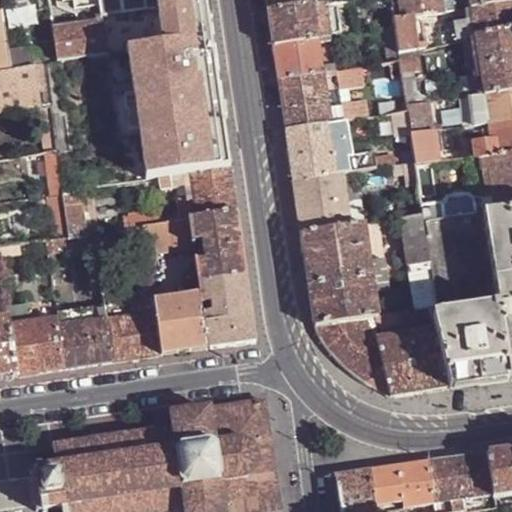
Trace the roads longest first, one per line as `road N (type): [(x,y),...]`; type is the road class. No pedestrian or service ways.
road 1 (residential): [(227,0),(275,325),(295,377)]
road 2 (residential): [(295,377),(246,375),(0,410)]
road 3 (residential): [(295,377),(352,427),(391,439),(511,431)]
road 4 (residential): [(295,377),(308,511)]
